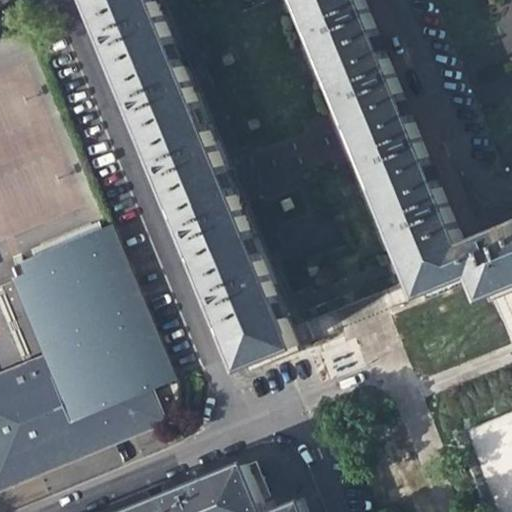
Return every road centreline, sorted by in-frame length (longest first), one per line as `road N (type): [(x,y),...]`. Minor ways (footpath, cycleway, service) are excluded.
road 1 (residential): [(40,511),(220,434),(229,410),(61,0)]
road 2 (residential): [(404,0),(485,198),(511,188)]
